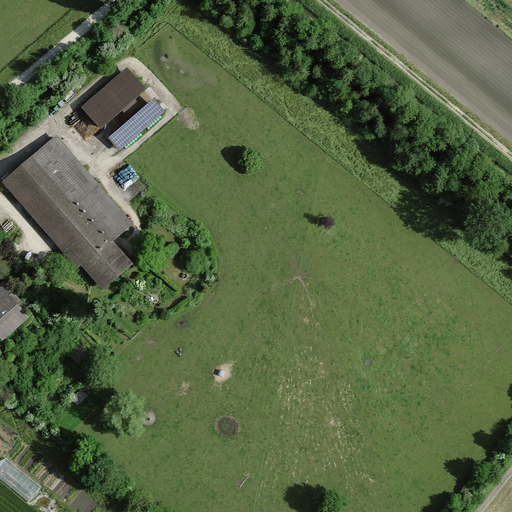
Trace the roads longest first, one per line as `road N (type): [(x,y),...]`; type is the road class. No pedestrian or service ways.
road 1 (track): [(306,0),(511,161)]
road 2 (track): [(126,56),(175,108),(101,172),(55,118)]
road 3 (track): [(126,56),(0,165)]
road 4 (track): [(122,0),(0,101)]
